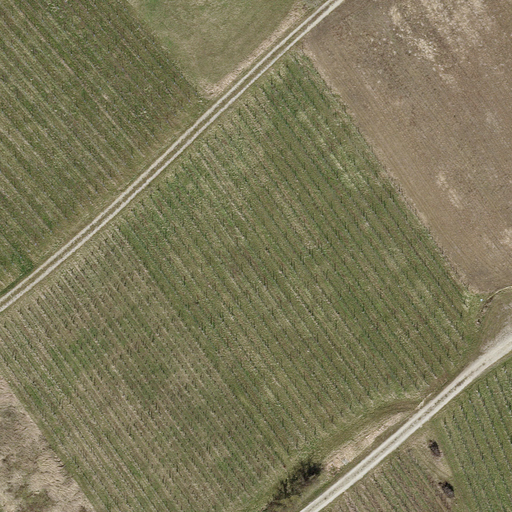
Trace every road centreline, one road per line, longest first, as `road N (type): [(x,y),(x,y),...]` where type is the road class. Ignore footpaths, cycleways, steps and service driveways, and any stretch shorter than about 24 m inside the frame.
road 1 (track): [(0,305),(327,0)]
road 2 (track): [(511,336),(301,511)]
